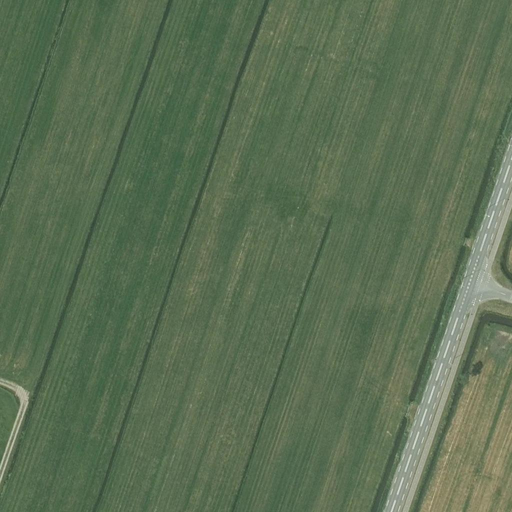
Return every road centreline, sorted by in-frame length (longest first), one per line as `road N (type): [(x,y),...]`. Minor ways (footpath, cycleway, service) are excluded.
road 1 (secondary): [(391,511),(469,283)]
road 2 (secondary): [(469,283),(511,159)]
